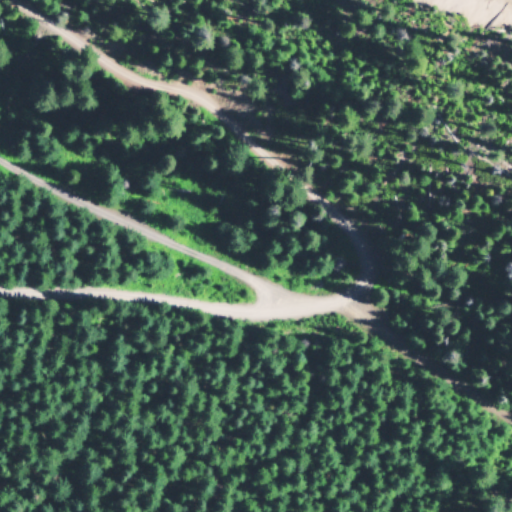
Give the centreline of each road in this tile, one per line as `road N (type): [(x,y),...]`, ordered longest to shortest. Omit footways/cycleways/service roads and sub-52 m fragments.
road 1 (track): [(511,400),(438,346),(351,242),(74,147),(0,105)]
road 2 (residential): [(351,242),(292,180),(153,82),(5,0)]
road 3 (residential): [(0,288),(348,300),(368,264),(351,242)]
